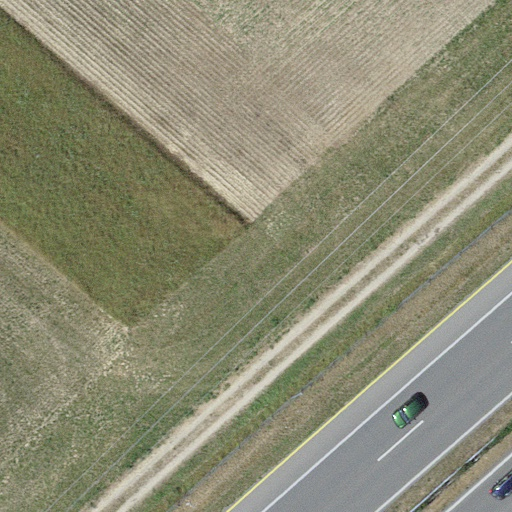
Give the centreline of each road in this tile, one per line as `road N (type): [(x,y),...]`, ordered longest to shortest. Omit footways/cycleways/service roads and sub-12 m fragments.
road 1 (track): [(511,156),(106,511)]
road 2 (motorway): [(511,344),(321,511)]
